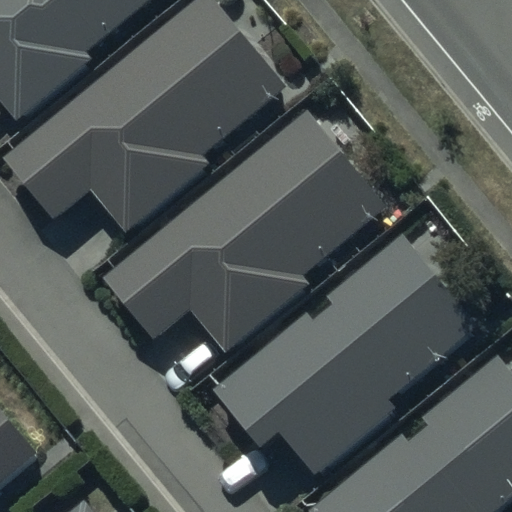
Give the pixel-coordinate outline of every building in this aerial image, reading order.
[(0,0),(0,87),(21,112),(104,41),(99,35),(139,0),(0,0)] [(136,37),(2,153),(55,214),(91,183),(127,225),(209,153),(204,147),(285,78),(218,0),(206,0),(147,51),(136,37)] [(231,160),(98,275),(151,336),(187,305),(223,347),(305,276),(300,270),(381,200),(309,117),(243,173),(231,160)] [(336,274),(202,389),(255,450),(291,419),(327,461),(409,389),(404,384),(485,314),(413,230),(347,287),(336,274)] [(428,392),(294,508),(298,511),(497,511),(502,508),(497,502),(511,489),(511,356),(506,349),(440,406),(428,392)] [(0,490),(43,456),(0,402),(0,490)] [(97,511),(89,502),(76,511),(97,511)]
